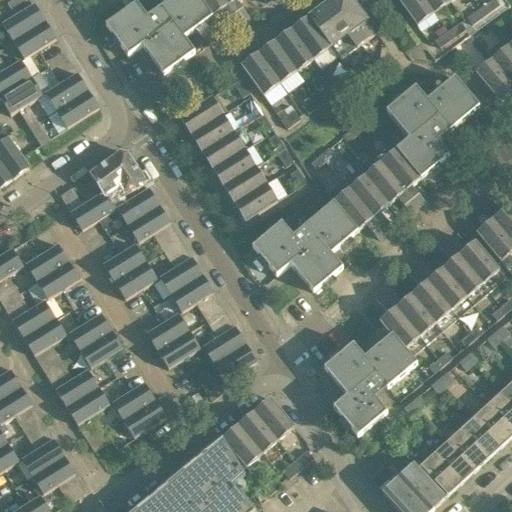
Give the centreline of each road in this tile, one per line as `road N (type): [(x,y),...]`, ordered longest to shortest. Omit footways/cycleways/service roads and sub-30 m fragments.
road 1 (residential): [(194,440),(42,194)]
road 2 (residential): [(279,369),(136,125)]
road 3 (residential): [(279,369),(372,511)]
road 4 (residential): [(136,125),(59,0)]
